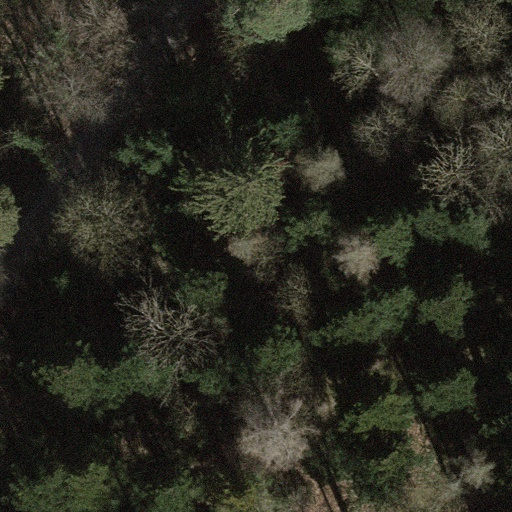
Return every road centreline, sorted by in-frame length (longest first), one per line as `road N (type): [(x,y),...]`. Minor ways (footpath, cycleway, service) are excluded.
road 1 (track): [(511,285),(75,511)]
road 2 (track): [(181,0),(0,271)]
